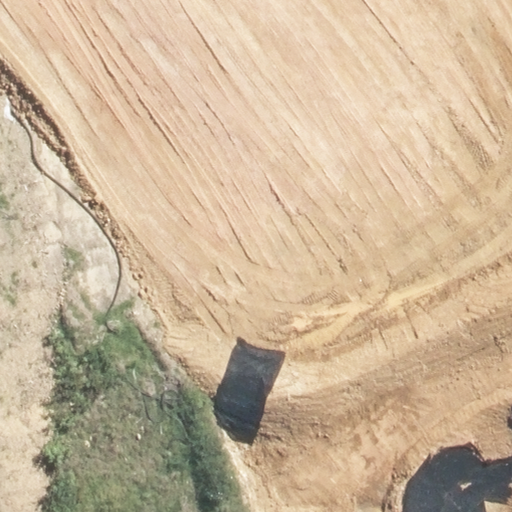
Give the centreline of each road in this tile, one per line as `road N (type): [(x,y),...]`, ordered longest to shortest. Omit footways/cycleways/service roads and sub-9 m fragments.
road 1 (unknown): [(0,363),(430,465)]
road 2 (unknown): [(511,237),(469,339),(416,511)]
